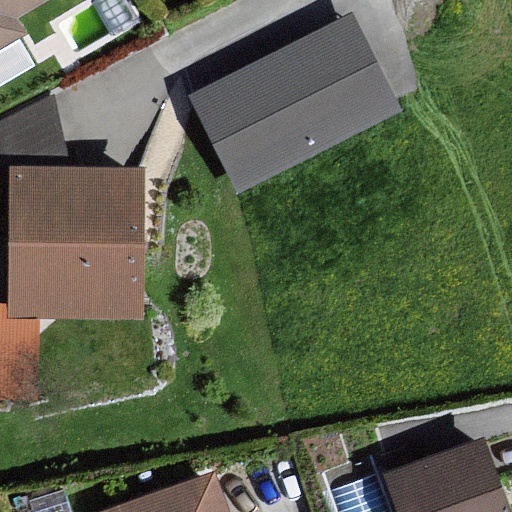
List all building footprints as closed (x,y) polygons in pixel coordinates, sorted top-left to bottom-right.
[(0,0),(0,40),(12,33),(4,19),(36,0),(0,0)] [(349,10),(187,91),(237,191),(399,109),(349,10)] [(0,167),(9,168),(68,168),(53,92),(0,117),(0,167)] [(68,168),(9,168),(8,300),(7,317),(35,317),(138,318),(139,169),(68,168)] [(7,317),(8,300),(0,299),(0,394),(35,394),(35,317),(7,317)] [(498,511),(477,454),(374,485),(384,511),(498,511)] [(223,511),(211,474),(98,511),(223,511)]
